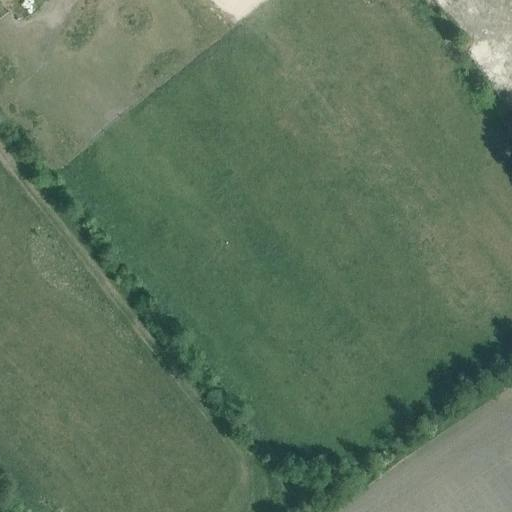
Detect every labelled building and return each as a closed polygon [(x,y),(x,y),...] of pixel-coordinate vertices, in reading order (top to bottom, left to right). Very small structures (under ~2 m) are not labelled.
[(487,0),(482,0),(473,6),(485,23),(497,14),(487,0)] [(508,0),(489,0),(496,9),(508,0)] [(511,28),(511,0),(508,0),(496,9),(511,29),(511,28)] [(460,23),(465,30),(474,23),(469,16),(460,23)] [(474,23),(465,30),(469,36),(470,36),(479,29),(474,23)] [(466,49),(471,60),(493,51),(488,39),(466,49)] [(511,81),(511,72),(502,79),(507,86),(511,81)]
